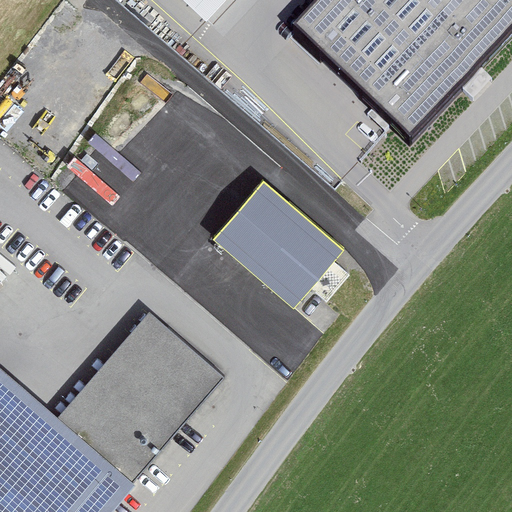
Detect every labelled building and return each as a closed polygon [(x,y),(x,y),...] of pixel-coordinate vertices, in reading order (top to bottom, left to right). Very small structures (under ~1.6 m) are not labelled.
[(188,0),(207,18),(223,0),(188,0)] [(511,0),(324,0),(294,33),(409,141),(511,31),(511,0)] [(8,69),(0,79),(0,127),(2,129),(33,88),(8,69)] [(213,234),(294,303),(344,244),(263,175),(213,234)] [(224,372),(148,308),(58,413),(134,477),(224,372)] [(103,511),(134,477),(58,413),(0,363),(0,511),(103,511)]
